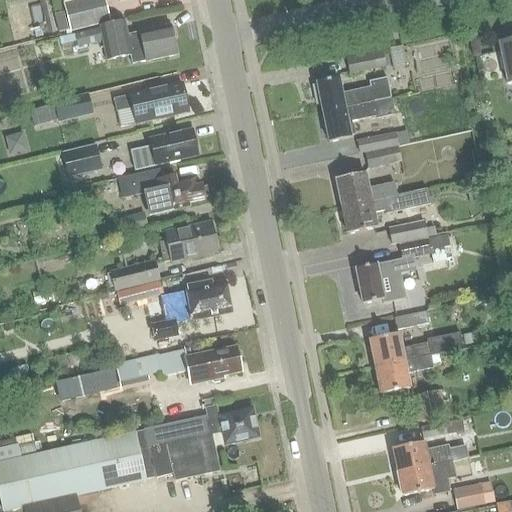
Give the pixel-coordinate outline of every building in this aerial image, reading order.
[(103,0),(78,0),(63,4),(65,12),(54,15),(58,32),(70,29),(70,32),(109,23),(103,0)] [(102,42),(106,62),(129,57),(131,66),(145,63),(175,57),(171,40),(174,37),(173,29),(169,28),(139,34),(126,37),(123,23),(99,28),(99,29),(59,37),(60,46),(75,43),(76,47),(102,42)] [(511,41),(498,45),(506,86),(511,84),(511,41)] [(388,48),(391,66),(404,64),(400,46),(388,48)] [(382,53),(346,60),(349,76),(385,69),(382,53)] [(323,113),(391,100),(386,79),(370,83),(371,88),(342,94),(338,78),(316,83),(323,113)] [(135,126),(170,117),(187,113),(181,85),(112,101),(115,114),(132,110),(135,126)] [(31,114),(34,128),(91,113),(86,93),(52,102),(54,108),(31,114)] [(351,122),(363,120),(377,117),(378,119),(394,116),(391,100),(323,113),(329,144),(351,139),(351,137),(354,136),(351,122)] [(179,160),(196,156),(191,133),(175,136),(174,134),(161,137),(161,139),(151,141),(156,165),(167,163),(167,164),(179,162),(179,160)] [(356,142),(359,154),(398,146),(396,134),(356,142)] [(401,162),(397,147),(365,154),(368,169),(401,162)] [(94,148),(63,156),(68,177),(99,170),(94,148)] [(207,199),(205,189),(200,190),(200,188),(197,188),(195,179),(176,183),(174,178),(161,181),(158,169),(117,178),(121,198),(143,193),(148,217),(189,208),(188,205),(203,202),(202,200),(207,199)] [(342,208),(397,197),(394,184),(367,190),(364,175),(337,181),(342,208)] [(384,213),(385,215),(429,206),(426,190),(397,197),(342,208),(348,236),(376,230),(373,215),(384,213)] [(143,213),(119,219),(123,236),(147,229),(143,213)] [(434,229),(425,231),(423,222),(388,229),(391,246),(435,237),(434,229)] [(165,234),(166,242),(159,244),(163,264),(170,262),(170,264),(217,254),(211,224),(165,234)] [(428,239),(430,251),(449,247),(447,235),(428,239)] [(413,259),(431,255),(427,239),(398,246),(401,261),(355,271),(363,306),(382,301),(383,305),(405,301),(400,276),(416,272),(413,259)] [(154,263),(110,274),(115,293),(159,282),(154,263)] [(162,296),(159,283),(115,294),(119,307),(162,296)] [(163,300),(167,321),(151,324),(155,341),(178,336),(175,322),(180,321),(180,320),(190,318),(191,323),(232,314),(226,284),(204,288),(203,284),(187,288),(188,292),(186,292),(186,295),(163,300)] [(425,314),(395,320),(397,332),(428,325),(425,314)] [(375,369),(430,357),(428,345),(401,350),(398,335),(370,341),(375,369)] [(117,365),(120,381),(161,373),(162,378),(188,372),(191,386),(207,382),(207,384),(211,383),(214,385),(219,384),(220,381),(224,381),(224,377),(241,373),(239,362),(241,358),(240,353),(236,351),(236,348),(201,355),(190,358),(189,350),(117,365)] [(496,354),(498,366),(511,363),(509,352),(496,354)] [(438,356),(430,357),(375,369),(381,396),(409,391),(406,375),(433,369),(432,366),(440,365),(438,356)] [(118,383),(114,365),(59,378),(64,396),(118,383)] [(411,397),(417,423),(446,416),(440,390),(411,397)] [(162,428),(172,476),(174,482),(218,472),(211,437),(221,435),(223,447),(240,443),(240,441),(256,438),(250,412),(230,416),(229,414),(217,416),(215,408),(204,410),(206,419),(162,428)] [(422,440),(463,431),(460,418),(420,427),(422,440)] [(172,476),(162,428),(0,463),(0,499),(2,511),(79,511),(77,497),(172,476)] [(397,474),(451,463),(468,459),(465,447),(448,451),(447,446),(424,451),(422,443),(391,450),(397,474)] [(431,484),(454,479),(451,463),(397,474),(402,497),(433,491),(431,484)] [(492,507),(487,484),(453,490),(457,511),(484,505),(485,508),(492,507)] [(511,511),(511,500),(493,505),(495,511),(511,511)]
